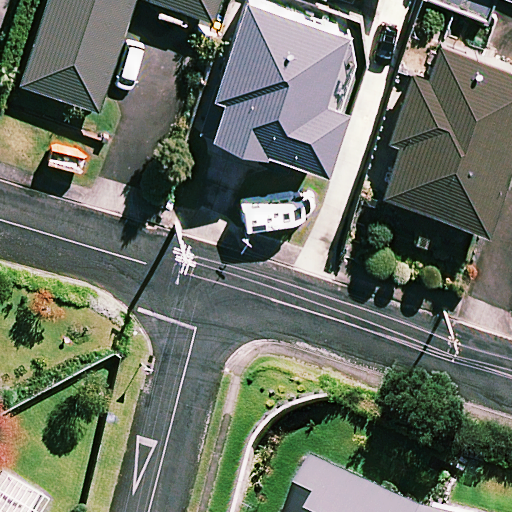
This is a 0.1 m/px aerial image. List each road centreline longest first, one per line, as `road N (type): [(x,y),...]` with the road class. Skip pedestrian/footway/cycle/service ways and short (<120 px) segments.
road 1 (residential): [(209,280),(511,380)]
road 2 (residential): [(209,280),(145,511)]
road 3 (residential): [(0,216),(209,280)]
